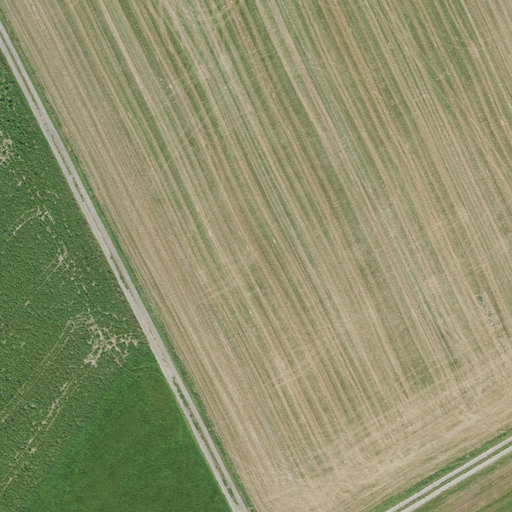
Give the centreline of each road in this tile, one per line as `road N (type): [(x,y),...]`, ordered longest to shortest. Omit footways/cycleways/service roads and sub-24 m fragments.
road 1 (track): [(245,511),(0,33)]
road 2 (track): [(407,511),(511,450)]
